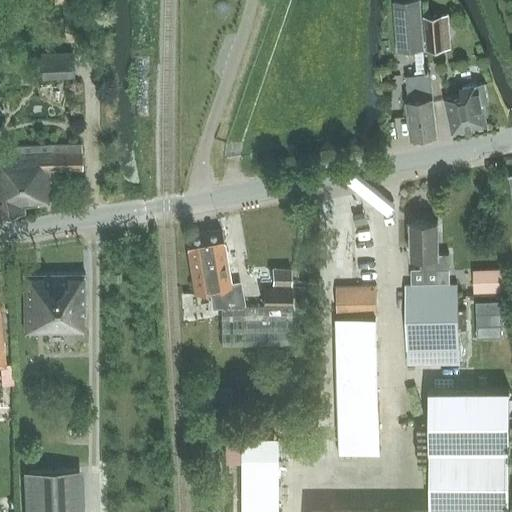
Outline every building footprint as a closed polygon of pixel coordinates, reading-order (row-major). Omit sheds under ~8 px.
[(424,48),(420,1),(419,0),(400,0),(394,1),(398,50),(424,48)] [(451,48),(448,13),(422,15),(425,50),(451,48)] [(41,53),(41,77),(74,76),(73,52),(41,53)] [(407,100),(411,136),(437,133),(430,73),(429,73),(428,68),(422,69),(423,73),(406,75),(409,99),(407,100)] [(461,94),(445,98),(452,133),(487,125),(482,103),(488,101),(484,81),(459,87),(461,94)] [(401,105),(389,106),(390,125),(402,125),(401,105)] [(23,206),(37,204),(37,200),(51,200),(50,170),(82,168),(81,144),(9,147),(8,152),(0,152),(0,214),(24,212),(23,206)] [(411,284),(405,284),(407,364),(459,364),(458,330),(466,329),(466,309),(458,309),(457,283),(449,283),(449,268),(449,253),(438,253),(438,220),(411,221),(411,255),(420,255),(421,267),(411,268),(411,284)] [(292,344),(292,304),(293,304),(292,286),(263,287),(263,305),(244,304),(240,284),(230,286),(229,280),(230,280),(222,230),(186,236),(189,254),(195,293),(209,290),(211,301),(220,300),(220,306),(220,345),(292,344)] [(508,256),(475,256),(475,280),(508,280),(508,256)] [(271,268),(272,283),(291,283),(291,267),(271,268)] [(82,331),(82,315),(85,315),(84,273),(23,274),(24,332),(82,331)] [(376,285),(336,286),(337,316),(377,314),(376,285)] [(475,361),(499,361),(499,352),(475,352),(475,361)] [(499,375),(499,363),(483,363),(483,375),(499,375)] [(201,377),(201,395),(225,394),(225,377),(201,377)] [(429,449),(509,448),(510,448),(509,388),(473,388),(473,379),(456,379),(456,388),(429,389),(429,449)] [(379,403),(339,404),(340,450),(381,449),(379,403)] [(253,453),(298,453),(297,426),(258,426),(258,437),(263,437),(263,443),(253,443),(253,453)] [(430,509),(310,509),(309,511),(509,511),(509,448),(429,449),(430,509)] [(83,511),(82,468),(23,471),(25,511),(83,511)]
